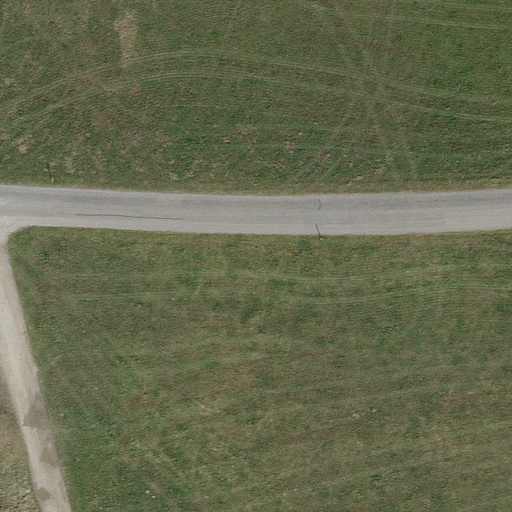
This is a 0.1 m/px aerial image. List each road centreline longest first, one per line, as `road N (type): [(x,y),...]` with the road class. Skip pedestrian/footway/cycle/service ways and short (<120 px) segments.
road 1 (unclassified): [(0,222),(511,220)]
road 2 (track): [(0,277),(57,511)]
